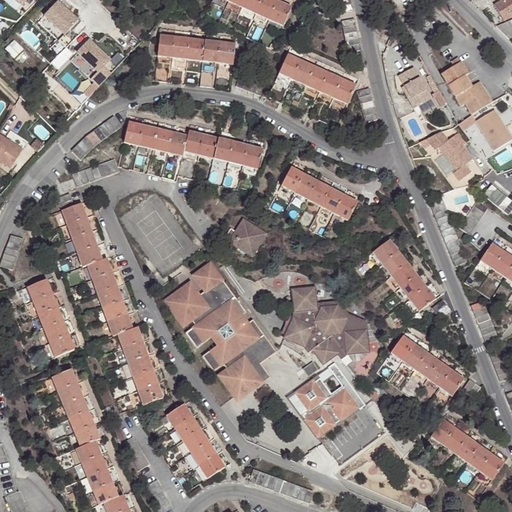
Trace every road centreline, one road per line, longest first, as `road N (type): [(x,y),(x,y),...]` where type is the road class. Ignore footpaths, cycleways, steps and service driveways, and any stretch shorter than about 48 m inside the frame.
road 1 (residential): [(205,234),(166,186),(130,178),(103,195),(177,357),(242,446),(399,511)]
road 2 (residential): [(398,151),(351,157),(229,100),(156,92),(93,117),(70,138),(34,175),(0,241)]
road 3 (residential): [(494,391),(398,151)]
road 4 (unknown): [(485,28),(475,47),(451,28),(421,44),(465,118)]
road 5 (residential): [(398,151),(358,0)]
road 6 (residential): [(191,511),(213,493),(236,491),(302,511)]
